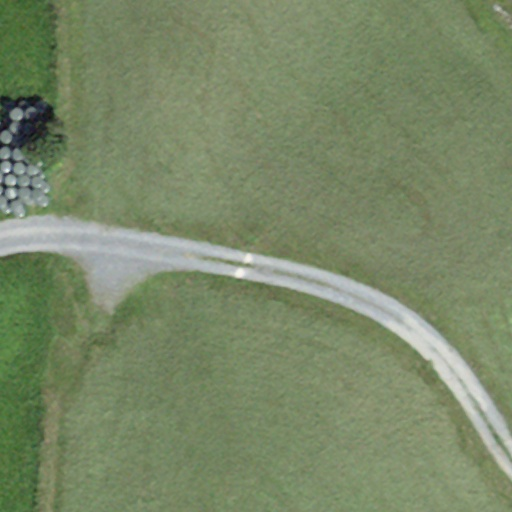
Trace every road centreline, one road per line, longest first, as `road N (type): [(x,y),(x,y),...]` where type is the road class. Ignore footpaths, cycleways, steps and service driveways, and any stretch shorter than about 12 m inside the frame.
road 1 (track): [(0,244),(68,239),(337,289),(392,316),(434,350),(511,458)]
road 2 (track): [(143,251),(152,329),(201,511)]
